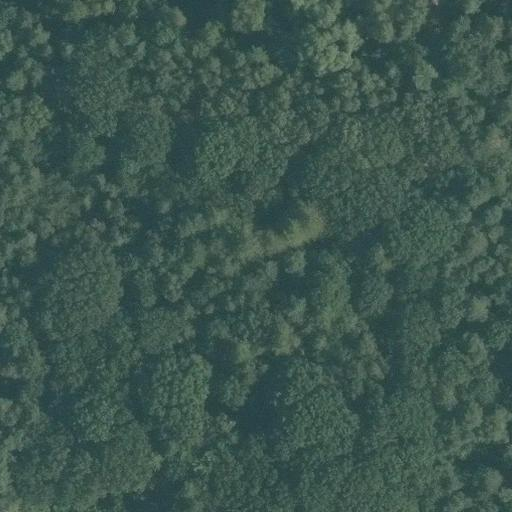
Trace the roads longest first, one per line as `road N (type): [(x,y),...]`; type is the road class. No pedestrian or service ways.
road 1 (track): [(0,87),(426,159)]
road 2 (track): [(433,511),(426,159)]
road 3 (track): [(441,0),(426,159)]
